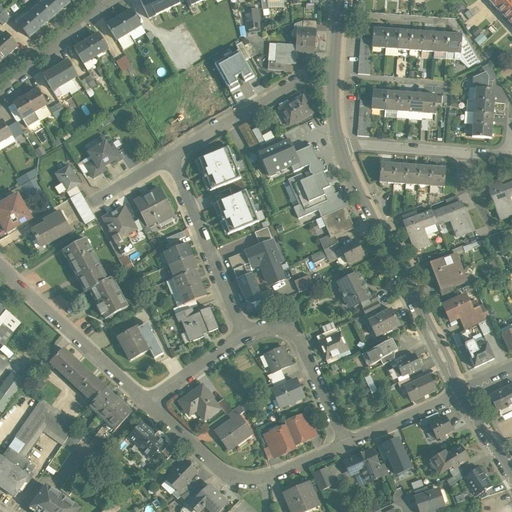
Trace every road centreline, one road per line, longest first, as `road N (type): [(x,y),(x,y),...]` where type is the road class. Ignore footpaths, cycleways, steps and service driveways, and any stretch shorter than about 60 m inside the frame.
road 1 (residential): [(338,146),(344,172),(463,393)]
road 2 (residential): [(348,450),(264,484),(234,482),(148,403)]
road 3 (residential): [(338,146),(509,151),(508,99)]
road 4 (residential): [(148,403),(0,264)]
road 5 (residential): [(348,450),(285,316),(240,334)]
road 6 (residential): [(240,334),(173,153)]
road 7 (residential): [(173,153),(316,73),(337,79)]
road 8 (residential): [(0,93),(106,7)]
road 9 (residential): [(463,393),(348,450)]
